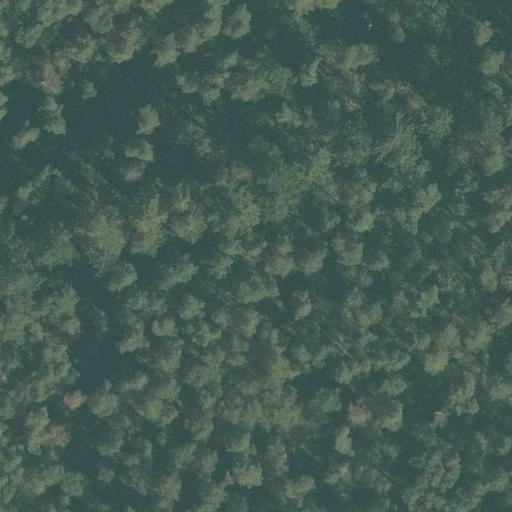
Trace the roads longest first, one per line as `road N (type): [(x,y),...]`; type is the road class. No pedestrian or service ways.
road 1 (track): [(0,256),(511,91)]
road 2 (track): [(247,511),(252,174)]
road 3 (track): [(166,0),(154,207)]
